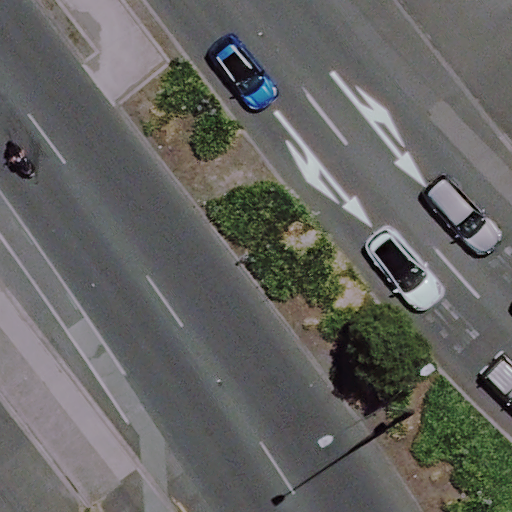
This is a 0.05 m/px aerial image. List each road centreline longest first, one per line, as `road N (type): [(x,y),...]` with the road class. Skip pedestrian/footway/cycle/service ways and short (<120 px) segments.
road 1 (secondary): [(310,511),(0,75)]
road 2 (secondary): [(238,0),(511,331)]
